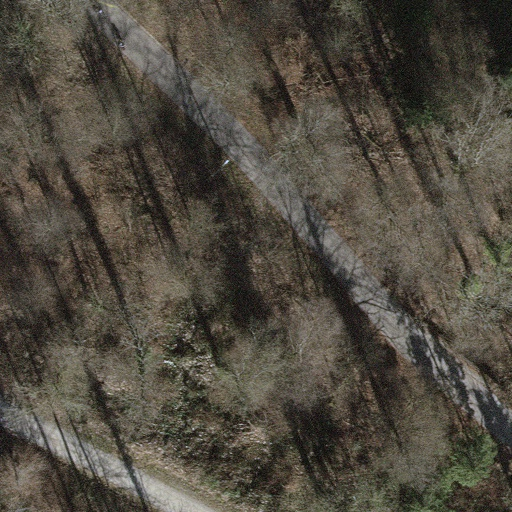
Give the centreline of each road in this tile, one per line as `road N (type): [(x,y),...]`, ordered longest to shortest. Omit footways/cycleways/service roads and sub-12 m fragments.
road 1 (track): [(511,428),(417,348),(251,155),(90,0)]
road 2 (track): [(196,511),(0,406)]
